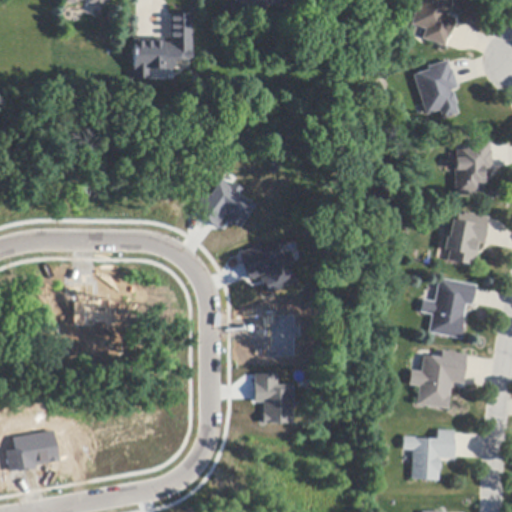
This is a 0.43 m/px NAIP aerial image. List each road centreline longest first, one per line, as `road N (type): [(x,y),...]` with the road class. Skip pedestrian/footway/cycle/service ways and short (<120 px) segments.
road 1 (residential): [(12,511),(141,491),(202,461),(209,446),(209,297),(183,254),(124,224),(0,237)]
road 2 (residential): [(489,511),(511,313)]
